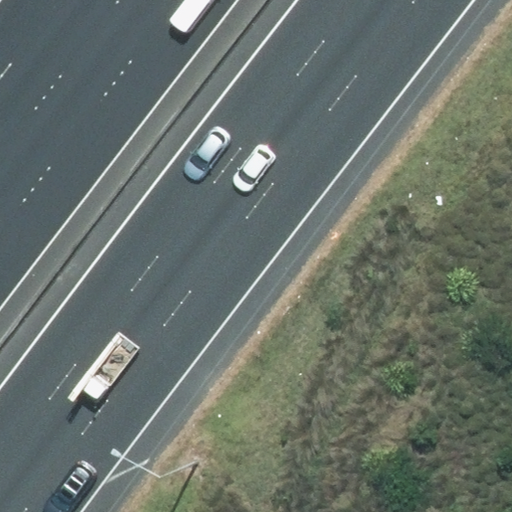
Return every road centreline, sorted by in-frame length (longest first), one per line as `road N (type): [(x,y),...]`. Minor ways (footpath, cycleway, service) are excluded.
road 1 (motorway): [(352,0),(0,465)]
road 2 (motorway): [(0,240),(184,0)]
